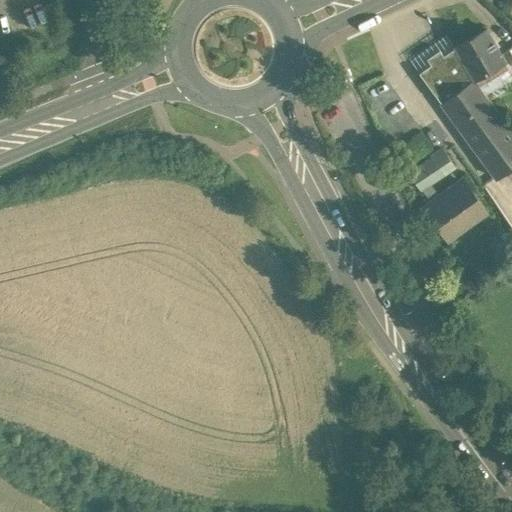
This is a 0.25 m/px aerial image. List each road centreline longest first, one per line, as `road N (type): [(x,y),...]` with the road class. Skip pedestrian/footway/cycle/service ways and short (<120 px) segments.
road 1 (secondary): [(264,95),(407,360),(511,501)]
road 2 (secondary): [(180,71),(0,146)]
